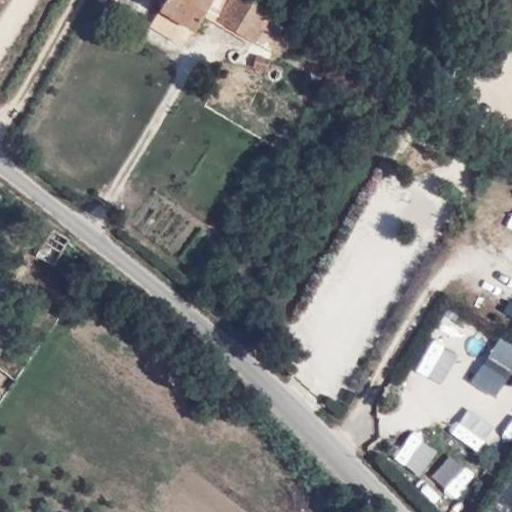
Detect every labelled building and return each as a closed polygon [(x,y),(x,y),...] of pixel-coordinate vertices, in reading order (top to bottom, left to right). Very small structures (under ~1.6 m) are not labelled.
[(215,0),(167,0),(157,19),(192,39),(215,0)] [(253,0),(228,0),(217,23),(258,48),(277,14),(253,0)] [(56,260),(67,240),(51,229),(38,250),(56,260)] [(449,324),(462,305),(438,289),(379,377),(403,392),(449,324)] [(497,336),(511,344),(511,328),(504,323),(497,336)] [(511,346),(497,339),(480,372),(506,384),(511,371),(511,346)] [(511,428),(511,426),(511,406),(501,420),(511,428)]
